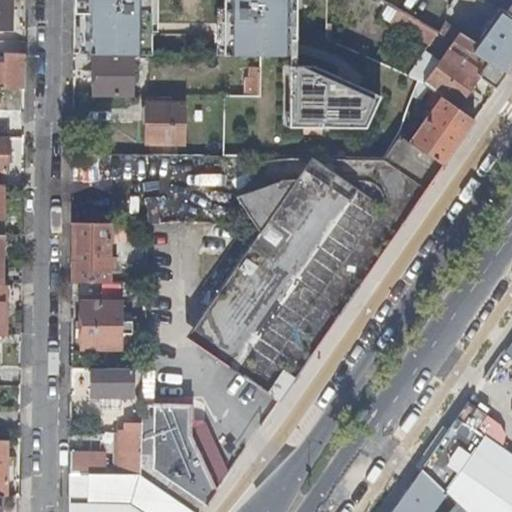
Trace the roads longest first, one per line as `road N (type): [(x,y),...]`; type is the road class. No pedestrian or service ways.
road 1 (residential): [(42,511),(51,0)]
road 2 (primary): [(289,511),(511,197)]
